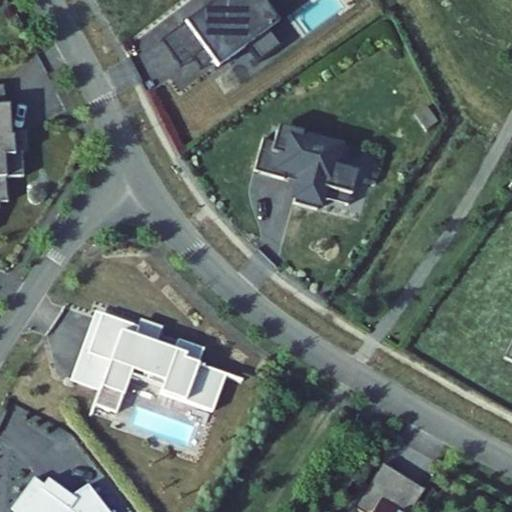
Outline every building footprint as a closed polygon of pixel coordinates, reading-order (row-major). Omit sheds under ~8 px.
[(220,0),(186,26),(214,64),(220,71),(247,50),(260,66),(283,48),(271,32),(289,18),(275,0),(268,0),(264,4),(261,0),(220,0)] [(186,26),(161,44),(181,70),(194,61),(202,73),(214,64),(186,26)] [(6,132),(4,105),(0,105),(0,204),(8,203),(6,179),(24,177),(22,153),(14,153),(12,137),(10,137),(10,131),(6,132)] [(335,146),(277,131),(274,142),(263,140),(255,172),(285,180),(287,172),(302,175),(295,203),(319,209),(322,197),(350,204),(358,171),(330,164),(335,146)] [(102,316),(96,313),(70,381),(98,393),(109,364),(87,355),(102,316)] [(136,329),(102,316),(87,355),(109,364),(98,393),(92,408),(115,417),(129,380),(161,392),(160,396),(212,416),(226,380),(197,369),(203,353),(178,344),(174,355),(153,347),(155,342),(138,335),(140,330),(136,329)] [(160,328),(139,320),(136,329),(140,330),(138,335),(155,342),(160,328)] [(366,441),(373,430),(357,421),(351,432),(366,441)] [(392,485),(406,464),(388,453),(375,474),(392,485)] [(420,511),(414,508),(432,480),(406,464),(392,485),(375,474),(360,497),(376,507),(372,511),(420,511)] [(43,490),(34,483),(12,511),(105,511),(87,488),(70,501),(48,484),(43,490)]
